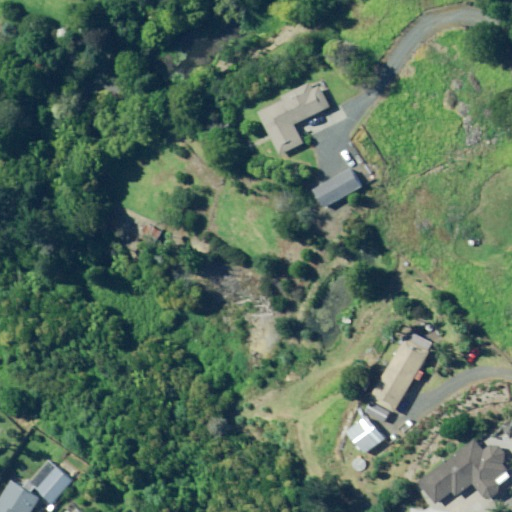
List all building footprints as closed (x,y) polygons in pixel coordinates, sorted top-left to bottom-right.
[(319,89),(316,84),(316,83),(289,96),(291,101),(267,112),(278,133),(279,135),(288,155),(311,143),(308,137),(302,124),(336,107),(326,86),(319,89)] [(357,169),(322,190),(332,207),(367,186),(357,169)] [(156,228),(149,223),(145,228),(153,233),(156,228)] [(433,327),(423,321),(416,331),(427,336),(433,327)] [(418,370),(429,351),(406,338),(395,356),(371,398),(394,411),(413,377),(419,380),(423,373),(418,370)] [(490,355),(474,347),(470,356),(487,363),(490,355)] [(511,439),(511,438),(511,418),(502,425),(511,439)] [(484,450),(478,442),(475,439),(420,481),(438,504),(454,492),(457,496),(474,483),(484,497),(492,498),(499,493),(500,484),(497,480),(502,476),(500,481),(503,485),(509,485),(511,480),(508,475),(503,476),(510,471),(503,463),(505,462),(506,453),(501,446),(491,445),(484,450)] [(50,492),(59,501),(79,478),(64,465),(43,487),(50,492)] [(35,511),(46,497),(35,489),(19,478),(7,495),(8,496),(6,500),(0,507),(0,511),(35,511)]
